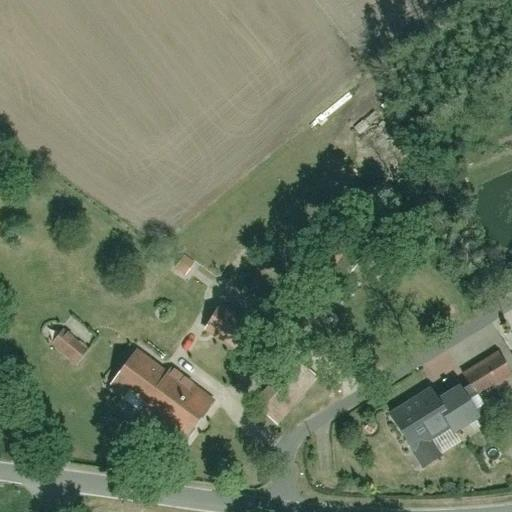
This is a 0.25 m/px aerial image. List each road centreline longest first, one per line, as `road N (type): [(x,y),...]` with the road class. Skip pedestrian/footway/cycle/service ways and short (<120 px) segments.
road 1 (residential): [(511,286),(304,426),(282,452),(281,504)]
road 2 (tertiary): [(281,504),(48,482)]
road 3 (tertiary): [(511,499),(453,509),(281,504)]
